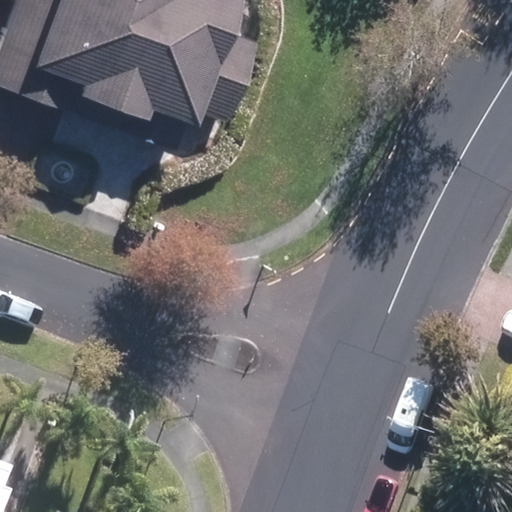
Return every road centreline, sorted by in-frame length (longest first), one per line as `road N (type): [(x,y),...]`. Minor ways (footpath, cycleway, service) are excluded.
road 1 (residential): [(355,405),(0,275)]
road 2 (residential): [(511,79),(436,192),(355,405)]
